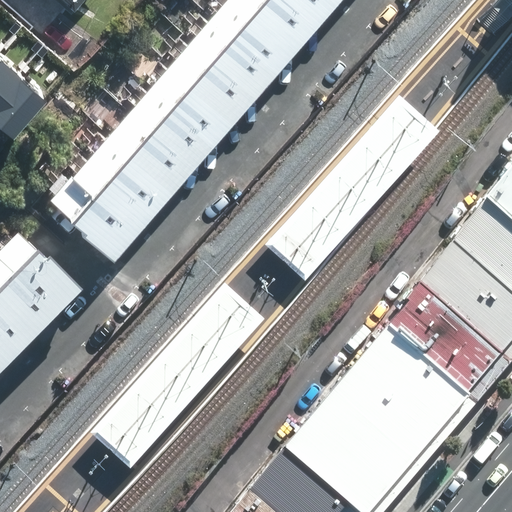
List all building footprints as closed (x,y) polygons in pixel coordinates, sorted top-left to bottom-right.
[(219,0),(56,188),(123,246),(337,0),(219,0)] [(43,89),(0,52),(0,117),(10,127),(43,89)] [(294,280),(428,131),(390,97),(256,246),(294,280)] [(511,165),(222,511),(379,511),(511,356),(511,165)] [(28,223),(0,251),(0,374),(90,284),(28,223)] [(123,474),(256,324),(216,288),(82,438),(123,474)]
